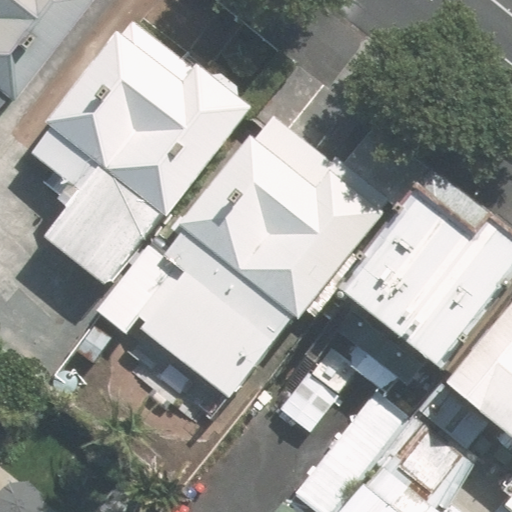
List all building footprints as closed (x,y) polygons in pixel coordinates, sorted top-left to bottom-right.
[(85,0),(0,0),(0,92),(7,84),(15,90),(85,0)] [(112,285),(257,105),(185,49),(179,56),(138,23),(127,36),(124,33),(54,120),(59,123),(36,154),(73,184),(62,199),(70,206),(47,235),(112,285)] [(153,239),(103,302),(130,323),(140,311),(232,384),(298,302),(303,307),(420,161),(372,123),(346,155),(338,147),(334,152),(276,106),(260,125),(255,122),(159,243),(153,239)] [(489,232),(429,185),(350,285),(378,308),(344,352),(332,341),(315,363),(342,383),(361,358),(387,378),(418,340),(455,370),(456,369),(511,297),(511,231),(497,220),(489,232)] [(341,511),(511,511),(511,297),(456,369),(455,370),(448,379),(511,429),(511,501),(502,511),(462,511),(446,499),(475,462),(417,417),(415,420),(341,511)] [(330,393),(308,376),(286,405),(307,422),(330,393)] [(341,511),(415,420),(379,391),(281,511),(341,511)]
